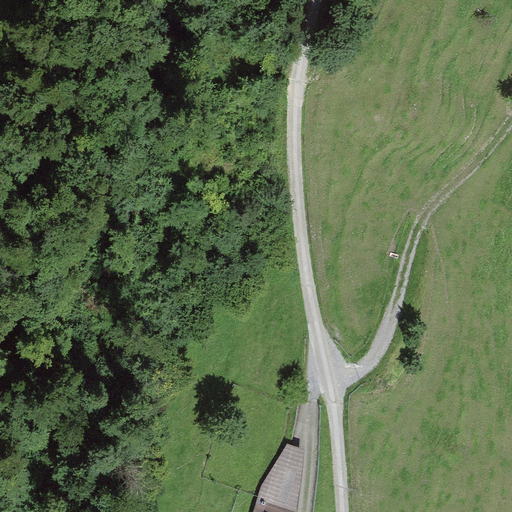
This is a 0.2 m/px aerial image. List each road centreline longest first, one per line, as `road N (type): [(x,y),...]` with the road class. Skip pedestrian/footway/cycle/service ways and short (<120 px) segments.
road 1 (track): [(320,0),(291,144),(343,511)]
road 2 (track): [(511,122),(425,217),(383,348),(355,373),(327,367)]
road 3 (track): [(307,511),(313,382),(327,367)]
